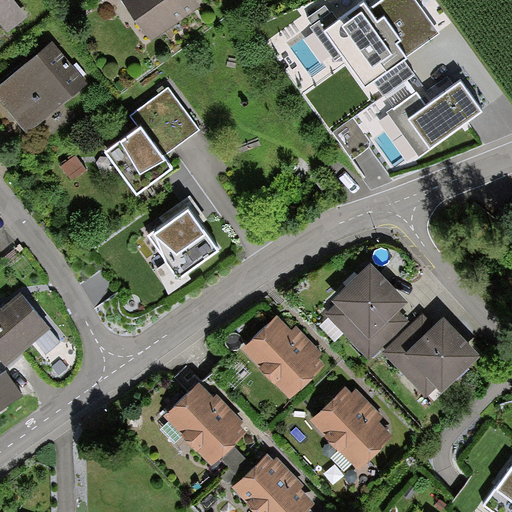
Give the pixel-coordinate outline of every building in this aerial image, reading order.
[(0,0),(0,17),(1,17),(7,26),(26,12),(17,0),(0,0)] [(124,0),(151,37),(201,3),(198,0),(124,0)] [(439,28),(419,0),(376,0),(374,2),(372,0),(351,0),(336,11),(332,5),(329,7),(326,2),(308,15),(313,22),(312,23),(336,56),(343,50),(367,83),(373,78),(383,92),(412,71),(401,56),(439,28)] [(88,78),(54,37),(0,80),(0,93),(27,127),(88,78)] [(461,73),(425,100),(416,87),(386,108),(419,154),(485,106),(461,73)] [(136,188),(172,161),(164,150),(198,125),(167,84),(130,111),(137,121),(105,145),(136,188)] [(166,257),(156,264),(168,290),(190,275),(185,268),(219,245),(188,199),(154,222),(156,225),(148,231),(166,257)] [(408,319),(396,306),(409,294),(371,255),(333,291),(337,296),(324,309),(369,356),(408,319)] [(3,303),(0,299),(0,346),(8,356),(49,322),(20,288),(3,303)] [(432,323),(421,312),(384,346),(426,392),(439,381),(442,384),(480,349),(444,311),(432,323)] [(275,312),(242,343),(287,391),(321,360),(315,354),(319,350),(292,321),(288,326),(275,312)] [(8,368),(0,373),(0,407),(24,392),(8,368)] [(214,393),(200,378),(166,409),(212,458),(246,427),(241,421),(244,419),(217,390),(214,393)] [(349,390),(344,384),(312,415),(358,464),(392,432),(377,416),(380,413),(354,385),(349,390)] [(253,463),(235,444),(222,457),(231,465),(217,479),(223,485),(227,481),(235,480),(253,463)] [(274,456),(268,449),(253,463),(235,480),(233,482),(259,509),(256,511),(314,511),(309,506),(316,499),(302,484),(305,482),(277,452),(274,456)] [(511,511),(511,460),(483,502),(492,508),(489,511),(511,511)]
